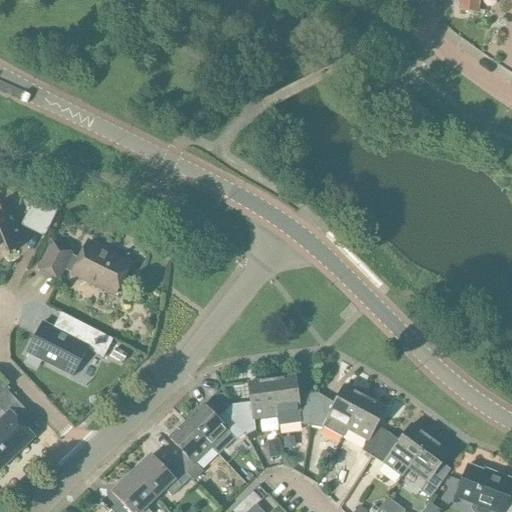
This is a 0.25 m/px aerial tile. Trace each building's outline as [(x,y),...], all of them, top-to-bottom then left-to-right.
[(461,0),(460,11),(477,14),(479,2),(480,2),(480,0),(461,0)] [(59,208),(36,197),(22,226),(45,237),(59,208)] [(0,205),(0,258),(4,258),(10,256),(9,255),(16,253),(12,243),(23,238),(8,202),(0,205)] [(64,270),(72,275),(115,297),(120,285),(125,288),(130,279),(125,276),(130,265),(87,244),(80,260),(71,255),(72,255),(52,245),(39,270),(59,280),(64,270)] [(96,329),(95,331),(52,309),(52,310),(81,325),(74,339),(43,323),(27,354),(64,373),(73,357),(81,362),(89,346),(96,350),(104,333),(96,329)] [(116,349),(112,356),(124,363),(128,355),(116,349)] [(311,426),(318,394),(298,397),(296,378),(272,381),(277,416),(278,416),(279,427),(301,424),(311,426)] [(251,404),(232,406),(246,435),(256,430),(254,419),(277,416),(272,381),(248,384),(251,404)] [(334,404),(318,394),(311,426),(322,428),(323,427),(343,438),(365,398),(344,387),(334,404)] [(0,399),(0,409),(6,416),(0,421),(0,471),(16,456),(13,452),(19,447),(22,450),(35,438),(21,423),(29,416),(32,419),(32,418),(8,392),(0,399)] [(362,450),(373,457),(388,434),(377,427),(386,410),(365,398),(343,438),(348,430),(367,440),(362,450)] [(246,435),(232,406),(231,406),(217,420),(204,406),(187,422),(212,448),(228,432),(236,440),(246,435)] [(195,464),(212,448),(187,422),(169,439),(183,453),(175,461),(191,478),(194,481),(203,472),(195,464)] [(384,464),(402,477),(430,440),(411,426),(399,442),(388,434),(373,457),(384,464)] [(279,440),(267,442),(270,459),(281,457),(279,440)] [(450,454),(430,440),(402,477),(403,478),(410,469),(427,482),(420,491),(431,498),(447,476),(438,470),(450,454)] [(323,452),(318,463),(326,467),(331,457),(323,452)] [(181,487),(191,478),(175,461),(174,462),(169,456),(160,465),(152,456),(132,475),(156,499),(165,491),(171,498),(181,487)] [(468,466),(461,485),(456,497),(473,504),(472,509),(472,511),(511,511),(511,498),(510,497),(511,492),(511,480),(497,475),(496,477),(468,466)] [(142,511),(156,499),(132,475),(112,494),(121,503),(112,511),(142,511)] [(253,492),(232,511),(249,511),(262,501),(253,492)] [(387,498),(377,511),(404,511),(405,511),(387,498)] [(437,511),(439,510),(429,503),(423,511),(437,511)]
